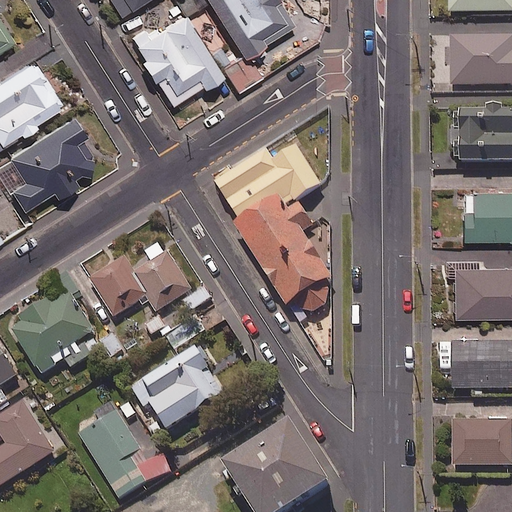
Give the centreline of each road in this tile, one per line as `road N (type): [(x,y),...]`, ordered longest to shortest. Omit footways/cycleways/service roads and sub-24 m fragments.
road 1 (tertiary): [(384,433),(380,73)]
road 2 (residential): [(168,171),(306,385),(348,428),(384,433)]
road 3 (residential): [(168,171),(322,75),(380,73)]
road 4 (residential): [(59,0),(168,171)]
road 5 (residential): [(0,277),(168,171)]
